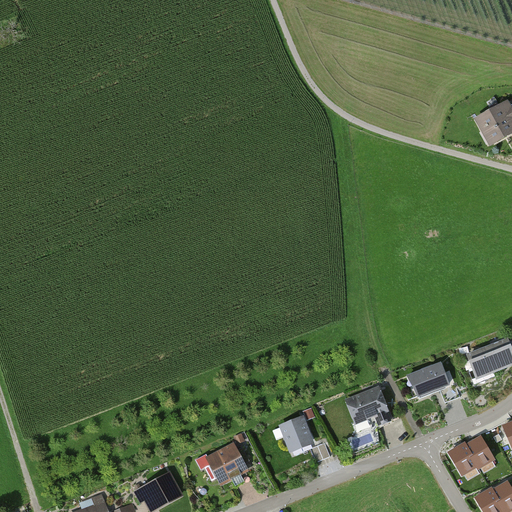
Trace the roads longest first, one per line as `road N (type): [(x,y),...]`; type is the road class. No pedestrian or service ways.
road 1 (track): [(349,119),(374,345),(424,444)]
road 2 (track): [(274,0),(302,69),(349,119),(511,168)]
road 3 (residential): [(252,511),(424,444)]
road 4 (track): [(0,392),(38,511)]
